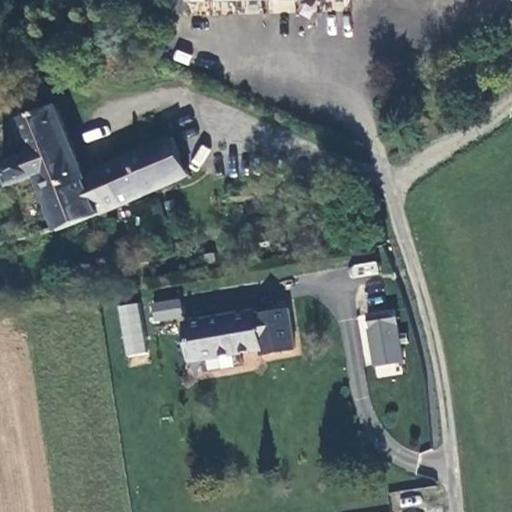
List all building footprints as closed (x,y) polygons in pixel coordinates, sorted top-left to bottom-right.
[(99,171),(70,102),(27,120),(41,151),(13,163),(24,187),(52,176),(72,226),(150,197),(207,173),(192,136),(99,171)] [(168,303),(172,320),(199,316),(196,298),(168,303)] [(136,302),(116,306),(125,357),(146,353),(136,302)] [(277,354),(309,348),(304,308),(272,313),(271,310),(199,323),(205,360),(218,358),(219,371),(258,364),(256,351),(276,348),(277,354)] [(419,359),(410,309),(382,313),(385,328),(383,328),(389,364),(419,359)]
